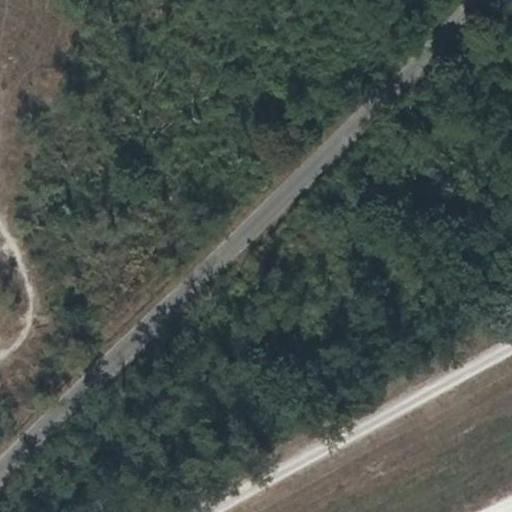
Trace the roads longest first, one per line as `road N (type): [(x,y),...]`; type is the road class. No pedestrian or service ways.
road 1 (unclassified): [(0,469),(356,125),(473,0)]
road 2 (track): [(511,344),(205,511)]
